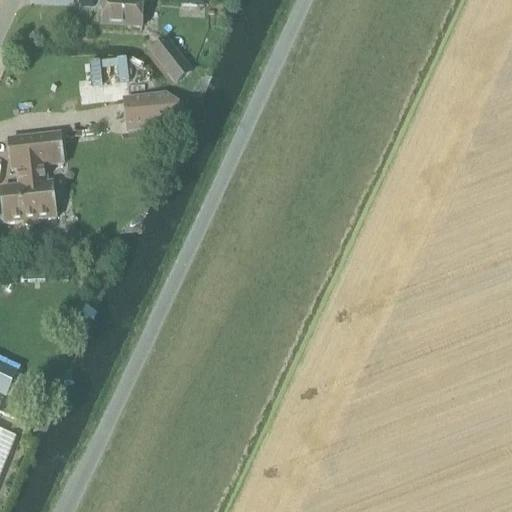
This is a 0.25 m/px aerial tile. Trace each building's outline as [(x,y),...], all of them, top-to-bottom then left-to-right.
[(101,0),(102,2),(106,2),(105,26),(144,29),(145,5),(153,7),(153,0),(101,0)] [(150,53),(161,68),(176,87),(193,74),(167,40),(150,53)] [(167,96),(122,101),(126,134),(183,128),(183,109),(167,96)] [(47,185),(46,169),(64,167),(60,137),(9,142),(12,172),(17,172),(19,189),(1,191),(3,208),(0,209),(2,222),(4,222),(5,226),(24,224),(24,227),(37,226),(37,223),(56,221),(56,216),(59,216),(57,203),(54,203),(52,185),(47,185)] [(0,414),(37,427),(39,421),(40,415),(2,402),(0,411),(0,414)] [(0,430),(0,474),(15,438),(0,430)]
